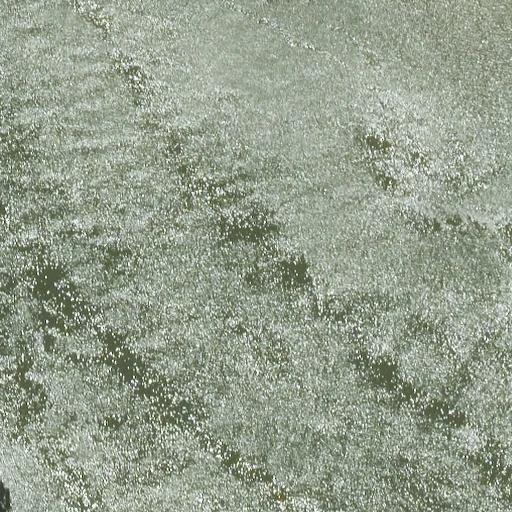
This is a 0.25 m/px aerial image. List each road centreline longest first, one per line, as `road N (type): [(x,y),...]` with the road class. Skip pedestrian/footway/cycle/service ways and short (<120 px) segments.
road 1 (motorway): [(0,463),(511,146)]
road 2 (motorway): [(511,96),(0,413)]
